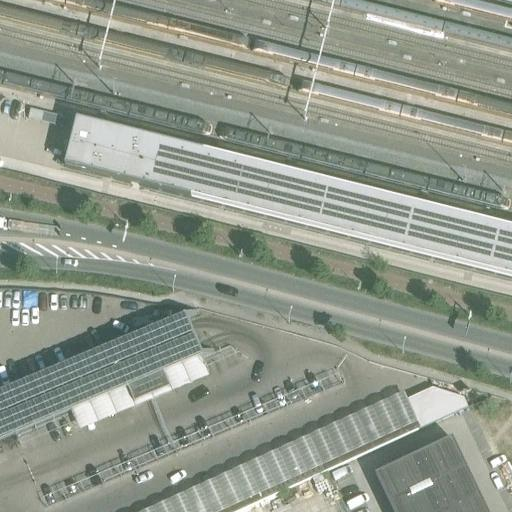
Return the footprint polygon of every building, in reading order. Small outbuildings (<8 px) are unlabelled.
[(511,231),(76,122),(64,169),(511,281),(511,231)] [(198,361),(202,360),(197,349),(188,328),(185,320),(201,313),(201,311),(181,320),(178,321),(0,395),(0,444),(71,415),(128,391),(134,406),(170,391),(163,376),(198,361)] [(128,391),(71,415),(79,434),(210,379),(202,360),(198,361),(163,376),(170,391),(134,406),(128,391)] [(227,511),(244,511),(328,474),(468,410),(464,401),(433,391),(408,402),(419,425),(227,511)] [(405,394),(146,511),(227,511),(419,425),(408,402),(405,394)] [(390,511),(485,511),(452,442),(374,479),(390,511)]
